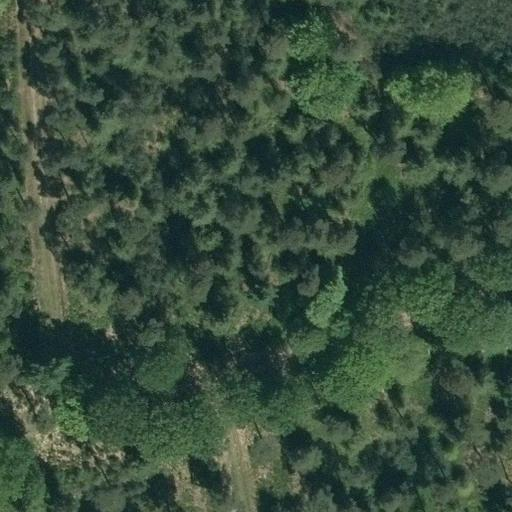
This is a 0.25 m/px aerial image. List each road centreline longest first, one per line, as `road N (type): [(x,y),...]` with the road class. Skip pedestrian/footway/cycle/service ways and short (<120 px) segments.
road 1 (track): [(0,405),(511,273)]
road 2 (track): [(60,389),(28,0)]
road 3 (track): [(212,351),(238,511)]
